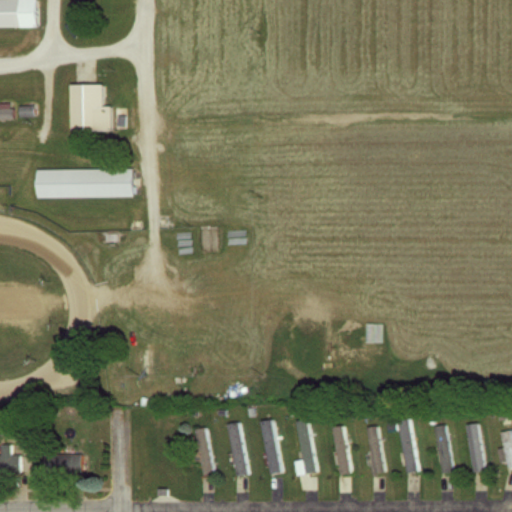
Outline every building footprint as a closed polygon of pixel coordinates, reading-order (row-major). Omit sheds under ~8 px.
[(37,0),(0,0),(0,26),(37,27),(37,0)] [(71,83),(72,130),(115,129),(115,127),(127,126),(127,99),(105,100),(105,83),(71,83)] [(0,116),(13,117),(13,103),(0,102),(0,116)] [(37,196),(133,196),(133,168),(37,168),(37,196)] [(4,433),(20,433),(20,415),(4,415),(4,433)] [(271,416),(260,419),(270,468),(282,466),(271,416)] [(307,417),(295,419),(304,456),(293,458),(296,473),(319,468),(307,417)] [(407,417),(396,419),(406,470),(417,468),(407,417)] [(237,419),(226,422),(237,471),(248,469),(237,419)] [(477,420),(465,423),(473,469),(485,466),(477,420)] [(443,422),(433,424),(443,469),(453,466),(443,422)] [(342,423),(331,426),(340,471),(351,469),(342,423)] [(376,423),(365,425),(374,470),(385,468),(376,423)] [(194,427),(202,471),(214,469),(205,424),(194,427)] [(511,434),(510,426),(499,429),(502,443),(497,444),(500,460),(506,459),(507,466),(511,465),(511,434)] [(21,453),(13,453),(13,442),(1,442),(1,453),(0,453),(0,472),(21,472),(21,453)] [(81,452),(45,452),(45,471),(81,471),(81,452)]
